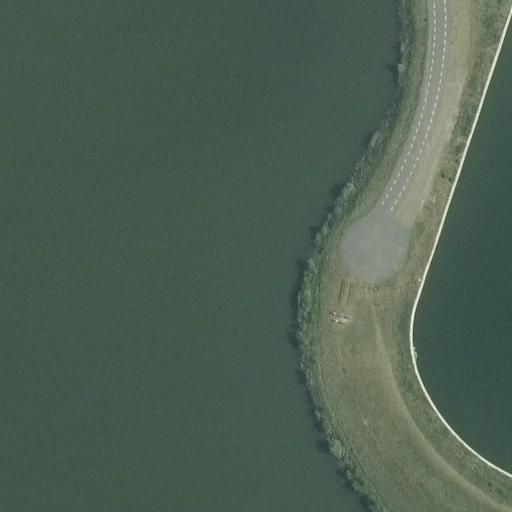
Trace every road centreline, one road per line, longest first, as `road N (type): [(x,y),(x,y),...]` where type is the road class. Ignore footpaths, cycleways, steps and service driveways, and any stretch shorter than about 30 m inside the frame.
road 1 (unclassified): [(438,0),(428,105),(382,213)]
road 2 (unclassified): [(382,213),(351,240),(350,256),(367,272),(387,266),(394,253),(384,222)]
